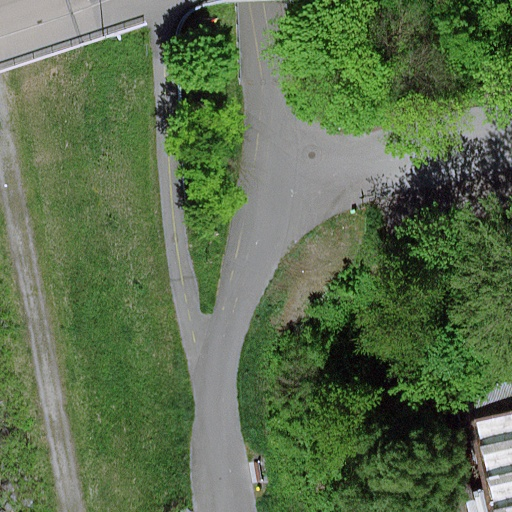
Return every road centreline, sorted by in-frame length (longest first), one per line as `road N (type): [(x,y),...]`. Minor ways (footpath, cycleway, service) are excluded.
road 1 (track): [(76,511),(0,107)]
road 2 (track): [(273,190),(238,299),(215,410)]
road 3 (track): [(256,1),(273,190)]
